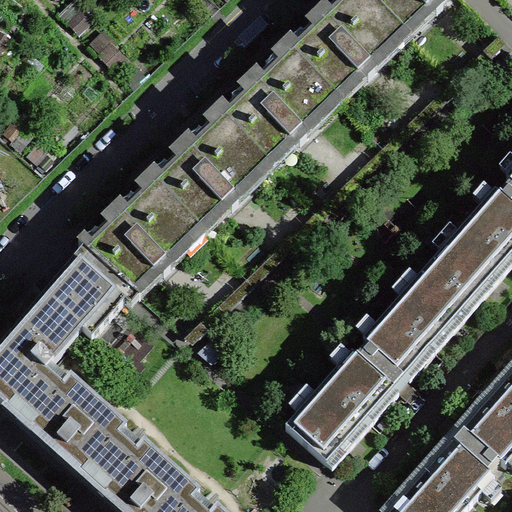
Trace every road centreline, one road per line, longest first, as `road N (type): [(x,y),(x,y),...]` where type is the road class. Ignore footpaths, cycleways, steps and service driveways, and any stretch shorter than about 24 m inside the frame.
road 1 (residential): [(0,274),(43,221),(278,0)]
road 2 (residential): [(511,319),(339,511)]
